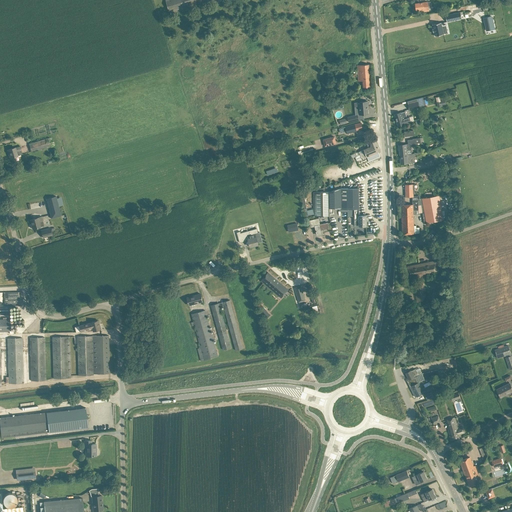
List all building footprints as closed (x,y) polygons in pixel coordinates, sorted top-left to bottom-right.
[(165,0),(170,14),(191,7),(191,6),(210,0),(165,0)] [(429,10),(427,2),(423,3),(423,2),(415,4),(416,10),(419,10),(419,12),(429,10)] [(462,19),(460,12),(446,15),(447,22),(462,19)] [(492,16),(484,18),(487,30),(494,29),(492,16)] [(473,20),(469,20),(470,25),(464,25),(465,29),(473,28),(473,20)] [(434,29),(433,29),(433,32),(434,32),(435,36),(444,34),(442,26),(447,25),(446,21),(433,24),(434,29)] [(371,87),(369,64),(358,65),(358,81),(362,81),(362,87),(371,87)] [(446,104),(445,99),(442,99),(443,100),(441,101),(440,101),(437,102),(438,107),(442,106),(442,105),(446,104)] [(355,107),(359,106),(359,109),(359,114),(368,114),(367,106),(368,106),(368,101),(363,102),(358,102),(354,103),(355,107)] [(419,101),(408,104),(409,109),(422,106),(421,101),(419,101)] [(407,117),(405,111),(401,113),(395,114),(398,125),(404,124),(404,123),(411,121),(409,116),(407,117)] [(348,133),(357,130),(362,129),(361,123),(356,124),(345,127),(348,133)] [(325,146),(336,143),(334,136),(323,139),(325,146)] [(31,151),(52,146),(50,138),(29,143),(31,151)] [(364,149),(358,152),(361,159),(367,157),(369,161),(376,158),(380,156),(378,152),(380,151),(375,140),(373,141),(372,138),(368,140),(369,142),(367,143),(368,148),(364,149)] [(412,163),(412,158),(413,157),(413,154),(412,154),(411,149),(410,144),(403,145),(399,145),(401,164),(405,163),(412,163)] [(21,150),(20,146),(15,148),(15,147),(9,149),(9,152),(9,153),(10,158),(18,156),(22,154),(21,150)] [(436,154),(439,160),(454,154),(451,148),(436,154)] [(427,165),(436,161),(434,156),(424,160),(427,165)] [(431,169),(427,170),(428,175),(432,174),(436,173),(436,171),(439,171),(438,167),(435,168),(436,168),(431,169)] [(413,184),(405,184),(406,197),(413,197),(413,193),(414,193),(414,184),(413,184)] [(341,188),(329,192),(329,208),(341,208),(341,209),(347,209),(347,211),(347,213),(354,213),(354,215),(359,216),(359,188),(354,188),(341,188)] [(329,192),(314,192),(314,216),(318,216),(329,216),(329,208),(329,192)] [(61,215),(60,212),(56,196),(46,199),(50,214),(51,218),(61,215)] [(421,205),(417,205),(418,210),(418,211),(419,213),(422,213),(424,223),(442,220),(441,215),(438,196),(420,198),(420,200),(421,205)] [(412,204),(402,205),(402,214),(410,214),(410,215),(413,214),(419,214),(419,213),(418,211),(418,210),(417,205),(421,205),(420,200),(419,200),(417,200),(412,200),(412,204)] [(410,214),(402,214),(403,234),(414,233),(420,233),(419,228),(419,227),(416,227),(416,225),(413,225),(413,224),(413,214),(410,215),(410,214)] [(359,216),(354,215),(354,220),(354,226),(359,226),(359,225),(366,225),(366,226),(366,215),(359,216)] [(33,229),(40,226),(44,225),(43,220),(42,216),(31,219),(32,224),(31,224),(33,229)] [(320,224),(319,218),(309,220),(311,227),(315,226),(316,230),(316,231),(317,235),(321,234),(320,230),(329,228),(328,222),(320,224)] [(289,231),(298,229),(297,223),(287,225),(289,231)] [(50,228),(41,230),(43,237),(52,235),(51,231),(50,228)] [(240,231),(237,232),(239,239),(240,242),(242,241),(248,240),(250,247),(258,244),(258,243),(263,241),(260,232),(258,232),(257,229),(257,228),(241,233),(240,231)] [(448,270),(446,259),(435,261),(413,265),(415,277),(417,277),(419,286),(414,286),(417,301),(426,299),(424,285),(421,285),(419,277),(437,273),(437,272),(448,270)] [(188,260),(175,261),(176,268),(189,267),(188,260)] [(416,278),(415,277),(413,265),(407,266),(410,280),(416,278)] [(281,298),(288,289),(268,272),(261,280),(281,298)] [(299,302),(305,300),(301,286),(295,288),(299,302)] [(189,305),(203,301),(201,294),(187,297),(189,305)] [(243,348),(231,305),(230,300),(211,305),(223,349),(231,347),(220,307),(224,306),(236,350),(243,348)] [(217,352),(206,315),(205,310),(192,314),(194,321),(191,322),(192,325),(195,325),(201,347),(198,348),(201,361),(218,356),(217,352)] [(0,331),(10,331),(9,319),(0,319),(0,331)] [(98,324),(97,321),(91,322),(91,323),(86,324),(79,326),(80,331),(88,329),(88,331),(93,330),(93,331),(101,329),(99,324),(98,324)] [(79,375),(94,375),(93,374),(97,374),(110,373),(109,335),(92,336),(77,336),(79,375)] [(54,378),(71,378),(69,336),(52,337),(54,378)] [(31,381),(46,380),(45,337),(30,337),(31,381)] [(9,383),(23,383),(22,338),(8,338),(9,383)] [(504,347),(503,344),(498,346),(499,348),(494,350),(497,359),(506,356),(506,357),(505,357),(510,370),(511,368),(511,356),(508,345),(504,347)] [(417,372),(416,369),(411,371),(411,370),(406,372),(409,380),(410,379),(413,385),(421,380),(425,378),(438,376),(446,374),(445,374),(444,370),(442,370),(441,370),(438,370),(438,369),(422,373),(421,370),(417,372)] [(447,382),(445,377),(447,377),(446,374),(438,376),(439,380),(441,384),(447,382)] [(422,388),(419,383),(422,382),(421,380),(413,385),(410,386),(416,397),(424,393),(426,397),(432,393),(435,391),(430,381),(424,384),(425,387),(422,388)] [(500,397),(511,391),(511,387),(510,383),(497,390),(500,397)] [(451,394),(452,400),(460,398),(458,392),(451,394)] [(0,425),(1,438),(83,428),(88,427),(85,407),(0,417),(0,425)] [(433,424),(440,421),(438,415),(431,418),(433,424)] [(459,428),(456,419),(455,417),(446,419),(447,424),(448,424),(449,426),(448,427),(449,430),(448,430),(451,440),(461,437),(460,434),(465,433),(463,427),(459,428)] [(92,444),(92,440),(85,441),(85,446),(87,446),(87,456),(96,455),(95,455),(95,448),(96,448),(96,444),(92,444)] [(473,466),(470,457),(460,461),(467,480),(468,480),(470,486),(479,483),(477,476),(479,476),(475,465),(473,466)] [(494,467),(503,464),(501,458),(492,461),(494,467)] [(17,480),(31,478),(30,470),(16,472),(17,480)] [(398,481),(409,477),(407,471),(393,476),(396,482),(398,481)] [(416,484),(421,482),(421,481),(427,478),(424,471),(412,476),(416,484)] [(486,491),(488,498),(489,499),(511,490),(511,481),(491,489),(486,491)] [(399,502),(409,498),(409,496),(417,493),(416,489),(396,497),(399,502)] [(424,501),(435,496),(432,489),(421,494),(423,497),(422,497),(424,501)] [(10,506),(11,506),(12,506),(13,506),(14,505),(15,504),(16,504),(16,503),(17,502),(17,501),(17,500),(17,499),(17,498),(17,497),(16,496),(16,495),(15,495),(15,494),(14,494),(14,493),(13,493),(12,493),(12,492),(11,492),(10,492),(9,492),(8,493),(7,493),(6,493),(5,494),(4,495),(4,496),(3,497),(3,498),(3,499),(3,500),(3,501),(3,502),(4,503),(5,504),(6,505),(7,506),(8,506),(9,506),(10,506)] [(93,511),(103,510),(102,495),(92,496),(93,511)] [(44,511),(83,511),(82,498),(44,501),(44,511)] [(384,502),(385,507),(395,503),(393,498),(384,502)] [(445,500),(432,506),(434,511),(448,506),(445,500)] [(419,511),(418,509),(423,507),(421,503),(410,508),(411,510),(407,511),(406,511),(419,511)]
